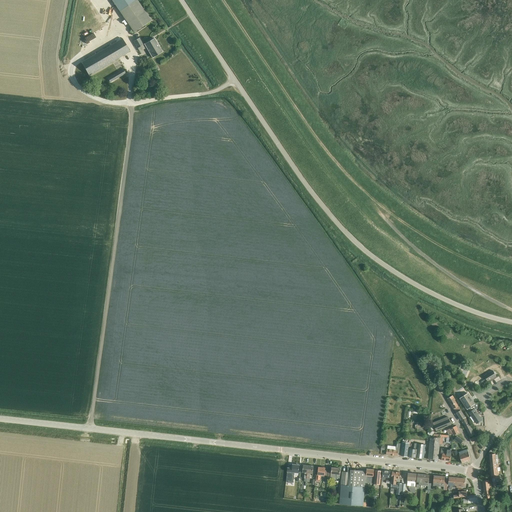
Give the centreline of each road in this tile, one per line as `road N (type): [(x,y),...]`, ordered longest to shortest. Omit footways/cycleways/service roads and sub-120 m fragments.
road 1 (unclassified): [(511,322),(427,291),(340,228),(180,0)]
road 2 (tertiary): [(470,474),(0,419)]
road 3 (track): [(86,428),(130,103)]
road 4 (track): [(511,277),(382,216)]
